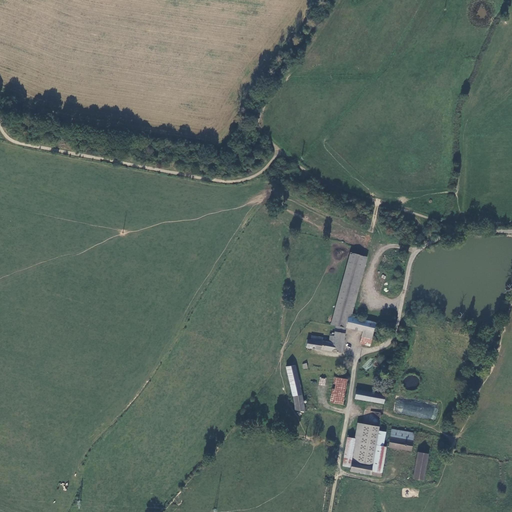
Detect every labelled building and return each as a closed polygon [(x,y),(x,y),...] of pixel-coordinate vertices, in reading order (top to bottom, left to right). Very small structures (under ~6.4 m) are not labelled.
[(344,327),(346,329),(346,328),(347,317),(362,257),(348,253),(330,325),(335,326),(344,327)] [(376,331),(378,323),(347,317),(346,328),(363,331),(373,333),(374,330),(376,331)] [(307,340),(306,347),(341,353),(346,329),(344,327),(335,326),(334,334),(333,336),(329,336),(328,343),(321,341),(322,339),(312,337),(311,340),(307,340)] [(370,345),(371,339),(361,336),(360,343),(370,345)] [(298,378),(295,365),(295,364),(286,367),(294,404),(295,410),(305,411),(303,402),(298,378)] [(301,364),(295,365),(298,378),(304,376),(303,373),(301,364)] [(329,401),(341,404),(346,379),(334,377),(329,401)] [(354,398),(383,404),(385,394),(356,389),(354,398)] [(414,401),(396,399),(394,413),(432,419),(434,406),(426,405),(425,409),(420,408),(419,413),(412,412),(414,401)] [(385,446),(386,432),(380,431),(380,429),(379,429),(379,431),(378,431),(379,427),(357,423),(354,438),(351,467),(350,471),(371,475),(377,445),(385,446)] [(388,447),(411,451),(411,447),(414,434),(391,430),(390,438),(390,437),(388,447)] [(436,451),(438,438),(414,434),(411,447),(436,451)] [(351,467),(354,438),(347,437),(343,465),(351,467)] [(386,446),(385,446),(377,445),(371,475),(373,475),(380,477),(383,456),(385,448),(386,446)] [(423,481),(428,453),(418,452),(415,469),(412,479),(415,480),(423,481)] [(415,469),(405,467),(403,477),(407,478),(406,482),(414,484),(415,480),(412,479),(415,469)]
